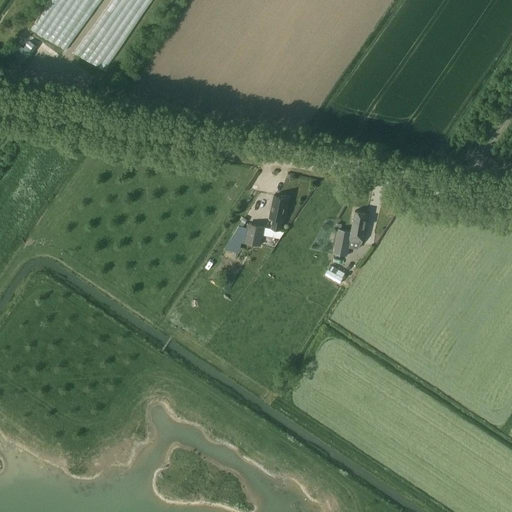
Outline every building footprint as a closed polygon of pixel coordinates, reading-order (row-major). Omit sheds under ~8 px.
[(29,52),(35,44),(30,41),(25,48),(23,47),(21,50),(23,52),(18,58),(21,61),(19,64),(21,66),(31,53),(29,52)] [(270,217),(274,218),(272,228),(281,230),(283,220),(288,197),(287,197),(286,196),(282,195),(280,196),(274,195),(270,217)] [(347,255),(350,241),(362,243),(368,213),(355,211),(352,231),(341,229),(338,229),(333,253),(347,255)] [(248,222),(243,242),(261,246),(265,226),(248,222)] [(330,265),(326,274),(339,283),(344,274),(330,265)] [(228,275),(223,283),(230,288),(235,280),(228,275)]
